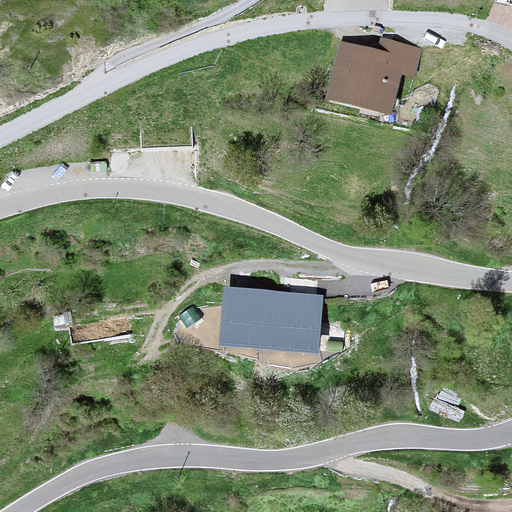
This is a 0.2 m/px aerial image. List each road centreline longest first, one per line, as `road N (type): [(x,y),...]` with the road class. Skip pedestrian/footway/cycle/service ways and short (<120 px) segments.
road 1 (tertiary): [(511,282),(348,255),(236,208),(161,190),(76,189),(0,207)]
road 2 (tertiary): [(16,511),(87,472),(134,459),(284,460),(389,436),(476,440),(511,430)]
road 3 (residential): [(70,101),(183,51),(293,22),(450,20),(511,42)]
road 4 (track): [(394,263),(251,265),(210,274),(182,291),(157,325),(151,352),(183,456)]
road 5 (residential): [(70,101),(109,63),(250,0)]
